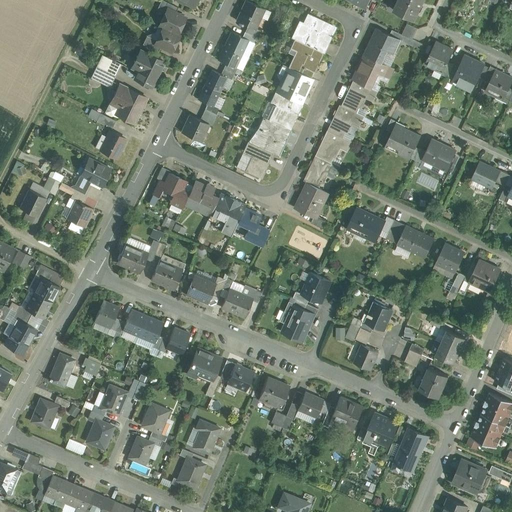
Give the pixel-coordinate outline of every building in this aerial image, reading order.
[(178,7),(163,0),(161,0),(158,8),(166,12),(168,9),(176,13),(178,7)] [(265,9),(246,0),(245,0),(236,19),(248,25),(256,29),(257,29),(261,19),(265,9)] [(423,0),(398,0),(394,10),(414,20),(423,0)] [(176,13),(168,9),(166,12),(159,25),(164,27),(177,34),(186,18),(176,13)] [(270,11),(265,9),(261,19),(266,21),(270,11)] [(335,27),(308,15),(303,25),(296,40),(323,53),(335,27)] [(295,39),(296,40),(303,25),(296,22),(290,37),(295,39)] [(418,28),(407,23),(402,34),(405,35),(413,39),(418,28)] [(256,29),(248,25),(245,31),(256,36),(258,37),(261,31),(257,29),(256,29)] [(177,34),(164,27),(157,40),(156,43),(161,46),(172,52),(172,51),(180,36),(180,35),(177,34)] [(399,40),(378,29),(366,55),(382,62),(388,50),(393,52),(399,40)] [(256,36),(245,31),(243,37),(248,39),(248,40),(253,42),(256,36)] [(243,37),(232,32),(225,46),(241,53),(248,40),(248,39),(243,37)] [(157,40),(147,35),(143,44),(159,52),(161,46),(156,43),(157,40)] [(413,39),(405,35),(402,41),(413,46),(413,45),(415,40),(413,39)] [(296,40),(295,39),(289,53),(295,56),(290,68),(301,73),(304,68),(314,72),(323,53),(296,40)] [(248,40),(241,53),(247,56),(253,42),(248,40)] [(423,44),(415,40),(413,45),(420,49),(423,44)] [(454,50),(436,41),(425,64),(443,72),(448,62),(454,50)] [(241,53),(225,46),(219,60),(226,63),(235,68),(235,67),(241,53)] [(164,62),(141,50),(132,67),(138,70),(136,75),(135,78),(152,87),(158,75),(159,75),(158,74),(160,70),(161,70),(164,62)] [(121,64),(102,55),(97,66),(116,75),(121,64)] [(382,62),(366,55),(356,75),(371,82),(376,72),(385,76),(390,66),(382,62)] [(485,64),(465,55),(459,67),(454,77),(455,77),(465,82),(464,83),(473,88),(472,89),(473,89),(479,77),(484,65),(485,64)] [(443,72),(442,74),(448,77),(454,64),(448,62),(443,72)] [(235,68),(226,63),(224,69),(234,74),(237,68),(235,67),(235,68)] [(454,64),(448,77),(454,80),(455,77),(454,77),(459,67),(454,64)] [(275,92),(302,104),(313,79),(311,78),(301,73),(290,68),(283,65),(279,74),(283,75),(275,92)] [(484,65),(479,77),(484,79),(490,67),(484,65)] [(116,75),(97,66),(91,78),(110,87),(116,75)] [(484,79),(484,80),(489,82),(495,72),(489,69),(491,66),(490,67),(484,79)] [(503,71),(491,66),(489,69),(495,72),(489,82),(485,91),(496,96),(495,97),(509,103),(510,100),(505,97),(510,87),(511,81),(511,76),(502,72),(503,71)] [(138,70),(132,67),(130,72),(136,75),(138,70)] [(314,72),(304,68),(301,73),(311,78),(314,72)] [(234,74),(224,69),(221,74),(227,77),(226,77),(232,80),(234,74)] [(221,74),(212,70),(205,84),(220,91),(226,77),(227,77),(221,74)] [(371,82),(356,75),(354,80),(369,87),(371,82)] [(354,80),(342,105),(357,112),(364,97),(373,101),(378,91),(369,87),(354,80)] [(147,97),(120,84),(111,103),(119,107),(116,113),(134,123),(147,97)] [(220,91),(205,84),(198,99),(208,103),(213,106),(213,105),(220,91)] [(302,104),(275,92),(271,103),(276,105),(270,117),(281,122),(282,119),(294,124),(303,105),(302,104)] [(432,97),(427,108),(432,110),(437,100),(432,97)] [(119,107),(111,103),(107,109),(116,113),(119,107)] [(213,106),(208,103),(205,109),(216,114),(219,108),(213,105),(213,106)] [(340,104),(328,130),(343,137),(351,122),(360,126),(364,116),(357,112),(342,105),(340,104)] [(216,114),(205,109),(202,115),(215,121),(218,115),(216,114)] [(116,120),(101,113),(97,120),(112,128),(116,120)] [(209,124),(190,115),(182,132),(201,141),(205,132),(203,131),(206,123),(209,124)] [(277,155),(289,129),(269,120),(261,116),(248,141),(273,153),(277,155)] [(294,124),(282,119),(281,122),(270,117),(269,120),(289,129),(291,130),(294,124)] [(391,119),(386,129),(392,132),(397,121),(391,119)] [(420,135),(405,128),(406,125),(397,121),(392,132),(385,147),(386,148),(388,143),(400,149),(398,153),(410,158),(411,157),(416,147),(421,135),(421,134),(420,135)] [(343,137),(328,130),(316,155),(331,162),(339,147),(348,151),(352,141),(343,137)] [(126,139),(110,131),(101,150),(117,158),(126,139)] [(456,150),(432,139),(426,152),(423,159),(446,170),(447,170),(450,163),(456,150)] [(273,153),(248,141),(243,153),(252,157),(246,171),(262,178),(273,153)] [(421,149),(416,147),(411,157),(416,160),(421,149)] [(421,149),(416,160),(422,163),(423,159),(426,152),(421,149)] [(243,153),(239,164),(237,167),(246,171),(252,157),(243,153)] [(331,162),(316,155),(304,180),(307,182),(319,188),(327,172),(336,176),(340,166),(331,162)] [(111,169),(89,158),(84,167),(87,168),(83,177),(101,186),(105,178),(106,178),(111,169)] [(13,170),(22,174),(27,164),(18,160),(13,170)] [(500,171),(480,161),(472,178),(493,188),(496,181),(501,171),(500,171)] [(455,165),(450,163),(447,170),(446,170),(444,173),(450,176),(455,165)] [(50,176),(63,180),(64,174),(52,170),(50,176)] [(510,175),(501,170),(500,171),(501,171),(496,181),(505,185),(506,184),(510,175)] [(186,181),(170,173),(165,182),(163,187),(164,187),(161,193),(172,199),(170,201),(172,202),(182,207),(183,205),(189,193),(192,187),(187,185),(186,186),(184,186),(186,181)] [(63,180),(70,184),(72,178),(65,175),(63,180)] [(55,179),(49,192),(55,195),(62,182),(55,179)] [(160,179),(153,193),(159,196),(161,193),(164,187),(163,187),(165,182),(160,179)] [(307,182),(295,207),(314,216),(317,217),(323,205),(317,202),(324,190),(319,188),(307,182)] [(103,190),(90,184),(85,194),(87,195),(97,200),(103,190)] [(189,193),(183,205),(209,217),(217,198),(207,194),(210,189),(198,184),(193,195),(189,193)] [(505,185),(500,198),(505,201),(509,195),(508,195),(511,187),(506,184),(505,185)] [(46,198),(29,189),(20,208),(37,216),(46,198)] [(85,194),(75,189),(71,197),(76,200),(83,203),(87,195),(85,194)] [(221,200),(217,198),(209,217),(215,219),(216,215),(225,219),(223,223),(235,228),(243,209),(237,206),(239,202),(223,195),(221,200)] [(83,203),(76,200),(67,218),(84,226),(93,208),(83,203)] [(182,207),(172,202),(170,207),(180,212),(182,207)] [(385,220),(357,207),(347,228),(375,241),(381,229),(385,220)] [(258,216),(243,209),(235,228),(243,232),(241,237),(251,242),(258,226),(254,225),(258,216)] [(326,221),(317,217),(314,216),(311,222),(323,228),(326,221)] [(394,219),(387,216),(385,220),(381,229),(388,232),(394,219)] [(404,224),(394,219),(388,232),(386,237),(396,242),(404,224)] [(46,243),(51,231),(55,232),(58,226),(47,222),(43,230),(39,228),(35,238),(46,243)] [(434,238),(406,225),(398,244),(425,257),(434,238)] [(258,226),(251,242),(259,246),(268,232),(258,226)] [(153,228),(151,237),(161,239),(163,231),(153,228)] [(160,242),(153,240),(148,253),(146,259),(151,261),(155,254),(160,242)] [(14,249),(0,242),(0,267),(4,269),(14,249)] [(160,242),(155,254),(162,257),(167,245),(160,242)] [(465,252),(445,243),(436,262),(456,272),(465,252)] [(148,253),(126,244),(118,263),(140,273),(146,259),(148,253)] [(31,256),(20,250),(14,263),(24,269),(31,256)] [(162,257),(161,259),(160,262),(167,265),(168,263),(182,269),(183,268),(183,266),(162,257)] [(182,269),(168,263),(167,265),(160,262),(161,259),(160,259),(151,280),(152,281),(152,280),(174,289),(174,290),(183,269),(183,268),(182,269)] [(500,269),(480,260),(470,282),(471,282),(482,287),(483,284),(490,288),(491,288),(492,285),(500,269)] [(456,272),(436,262),(432,270),(452,279),(456,272)] [(53,274),(39,267),(36,274),(42,278),(43,277),(50,281),(53,274)] [(331,281),(311,272),(301,293),(301,294),(310,298),(322,303),(331,281)] [(466,276),(459,272),(453,285),(460,288),(464,279),(466,276)] [(214,284),(195,276),(196,274),(195,274),(186,295),(187,295),(187,294),(199,299),(199,298),(207,301),(206,304),(207,304),(211,294),(215,285),(214,284)] [(50,281),(43,277),(42,278),(38,285),(41,287),(37,294),(51,302),(59,286),(50,281)] [(225,282),(223,289),(228,291),(229,288),(233,280),(227,277),(225,282)] [(225,282),(217,279),(214,284),(215,285),(211,294),(219,298),(223,289),(225,282)] [(465,296),(471,282),(470,282),(464,279),(460,288),(458,292),(465,296)] [(232,283),(229,288),(241,293),(243,288),(232,283)] [(458,292),(460,288),(453,285),(446,300),(453,303),(458,292)] [(498,288),(492,285),(491,288),(490,288),(486,296),(490,297),(493,299),(498,288)] [(229,288),(228,291),(221,307),(233,312),(241,293),(229,288)] [(256,289),(252,298),(253,298),(252,300),(258,303),(262,292),(256,289)] [(310,298),(301,294),(301,293),(296,291),(293,297),(307,303),(310,298)] [(252,298),(241,293),(233,312),(245,317),(252,300),(253,298),(252,298)] [(51,302),(37,294),(33,302),(30,301),(26,308),(26,309),(32,312),(43,318),(51,302)] [(490,297),(486,296),(484,295),(476,313),(482,316),(490,297)] [(119,307),(103,301),(95,320),(110,327),(115,317),(119,307)] [(394,310),(374,301),(373,302),(374,302),(370,313),(368,313),(368,314),(372,316),(369,323),(365,321),(364,322),(374,326),(385,331),(385,330),(384,330),(393,310),(394,311),(394,310)] [(289,302),(282,320),(285,322),(293,304),(289,302)] [(305,308),(294,303),(293,304),(285,322),(281,331),(304,341),(316,313),(305,308)] [(307,303),(305,308),(316,313),(318,308),(307,303)] [(4,305),(0,312),(0,318),(4,320),(11,308),(4,305)] [(26,308),(20,305),(16,311),(30,318),(32,312),(26,309),(26,308)] [(147,316),(131,309),(126,322),(123,329),(139,336),(147,316)] [(30,318),(16,311),(13,317),(19,320),(26,324),(27,324),(30,318)] [(163,322),(147,316),(139,336),(154,342),(155,342),(158,335),(163,322)] [(120,320),(115,317),(110,327),(110,328),(116,330),(120,320)] [(444,322),(432,317),(430,323),(441,328),(444,322)] [(126,322),(120,319),(116,330),(122,333),(123,329),(126,322)] [(26,324),(19,320),(6,344),(23,353),(36,329),(27,324),(26,324)] [(374,326),(364,322),(365,321),(362,320),(360,326),(361,327),(371,331),(374,326)] [(337,338),(346,338),(346,326),(337,326),(337,338)] [(169,340),(166,347),(167,347),(182,354),(190,334),(174,327),(169,340)] [(371,331),(361,327),(356,338),(367,343),(372,332),(371,331)] [(405,338),(414,338),(415,328),(406,327),(405,338)] [(465,337),(447,329),(442,342),(459,350),(465,337)] [(163,338),(158,335),(155,342),(154,342),(153,346),(159,348),(163,338)] [(169,340),(163,338),(159,348),(165,351),(167,347),(166,347),(169,340)] [(459,350),(442,342),(436,355),(453,363),(459,350)] [(424,349),(412,343),(410,349),(422,354),(424,349)] [(378,351),(362,344),(354,362),(371,369),(378,351)] [(198,348),(187,374),(196,377),(198,373),(212,379),(213,379),(215,374),(222,358),(198,348)] [(422,354),(410,349),(404,361),(417,366),(422,354)] [(61,354),(50,380),(64,386),(75,360),(61,354)] [(511,360),(504,357),(500,367),(502,367),(500,372),(498,371),(494,380),(499,383),(511,387),(511,360)] [(100,364),(86,358),(84,364),(87,365),(85,370),(96,374),(100,364)] [(235,364),(227,360),(222,371),(228,374),(230,370),(232,371),(235,364)] [(254,371),(235,364),(232,371),(227,383),(246,390),(254,371)] [(11,374),(0,367),(0,387),(2,389),(11,374)] [(448,376),(428,367),(419,389),(439,398),(448,376)] [(215,374),(213,379),(212,379),(206,394),(212,396),(220,376),(215,374)] [(289,386),(268,377),(259,398),(278,406),(281,400),(283,401),(289,386)] [(511,387),(499,383),(497,388),(511,394),(511,387)] [(128,392),(110,384),(100,407),(100,408),(106,410),(118,415),(128,392)] [(511,401),(489,391),(489,392),(486,400),(485,400),(486,401),(484,404),(483,405),(484,405),(481,413),(506,424),(511,410),(511,401)] [(323,400),(305,392),(299,405),(298,408),(298,409),(316,416),(317,413),(322,402),(323,400)] [(70,401),(57,396),(55,401),(68,407),(70,401)] [(364,406),(340,396),(335,408),(331,417),(332,417),(355,427),(364,406)] [(58,406),(41,398),(31,421),(49,428),(58,406)] [(291,402),(286,415),(292,418),(294,419),(298,409),(298,408),(299,405),(291,402)] [(325,416),(330,405),(322,402),(317,413),(325,416)] [(169,410),(152,403),(142,425),(153,430),(160,433),(169,410)] [(100,407),(95,405),(93,411),(104,415),(106,410),(100,408),(100,407)] [(325,416),(322,424),(328,427),(332,417),(331,417),(335,408),(330,405),(325,416)] [(104,415),(93,411),(90,417),(96,419),(101,421),(104,415)] [(286,415),(276,411),(271,422),(281,426),(286,415)] [(382,415),(375,412),(368,428),(367,432),(374,435),(372,440),(374,441),(375,439),(388,444),(386,449),(387,450),(399,421),(390,417),(389,419),(382,416),(382,415)] [(506,424),(481,413),(478,421),(477,420),(476,421),(477,422),(475,425),(474,426),(475,426),(471,436),(470,436),(480,441),(497,448),(497,447),(496,447),(506,424)] [(286,415),(281,426),(283,427),(281,431),(286,433),(292,418),(286,415)] [(101,421),(96,419),(87,441),(104,448),(114,426),(101,421)] [(220,428),(200,419),(197,428),(201,429),(194,447),(210,453),(220,428)] [(368,428),(362,426),(357,438),(364,440),(367,432),(368,428)] [(409,428),(394,464),(401,466),(404,468),(405,467),(412,470),(419,454),(418,453),(422,442),(426,444),(429,437),(409,428)] [(160,433),(153,430),(151,435),(161,440),(165,441),(167,436),(160,433)] [(161,440),(151,435),(148,441),(154,443),(153,443),(159,446),(161,440)] [(148,441),(138,436),(129,457),(145,463),(153,443),(154,443),(148,441)] [(480,441),(470,436),(467,445),(477,449),(480,441)] [(193,453),(182,448),(180,454),(187,458),(187,457),(191,458),(193,453)] [(41,458),(29,453),(26,459),(38,464),(41,458)] [(191,458),(187,457),(187,458),(178,479),(184,482),(196,487),(205,464),(191,458)] [(38,464),(26,459),(23,467),(39,474),(40,474),(43,466),(38,464)] [(487,470),(461,459),(461,460),(463,461),(454,483),(477,493),(487,470)] [(21,471),(1,463),(0,465),(0,489),(11,494),(21,471)] [(394,464),(394,463),(391,469),(399,472),(401,466),(394,464)] [(511,477),(511,473),(492,465),(489,471),(499,476),(499,477),(510,482),(511,477)] [(54,471),(43,466),(40,474),(39,474),(38,476),(50,481),(52,475),(54,471)] [(73,484),(52,475),(50,481),(44,494),(56,498),(54,504),(63,508),(65,502),(73,484)] [(178,479),(174,477),(171,483),(182,488),(184,482),(178,479)] [(94,492),(73,484),(65,502),(77,507),(74,511),(85,511),(86,511),(94,492)] [(109,511),(114,501),(94,492),(86,511),(88,511),(109,511)] [(305,511),(310,503),(284,493),(278,506),(289,510),(288,511),(305,511)] [(465,511),(468,507),(448,498),(441,511),(465,511)] [(0,499),(0,511),(1,511),(4,511),(9,504),(0,499)] [(134,511),(135,510),(114,501),(109,511),(134,511)]
